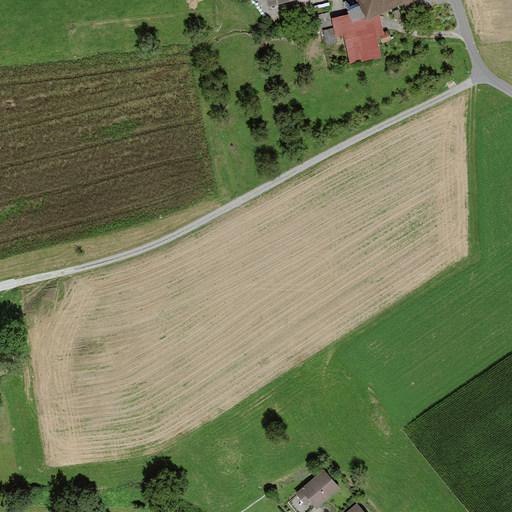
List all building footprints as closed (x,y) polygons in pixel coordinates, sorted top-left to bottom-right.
[(265,0),(268,10),(307,0),(265,0)] [(356,0),(361,9),(367,23),(380,17),(404,5),(406,9),(423,0),(356,0)] [(348,16),(331,21),(335,39),(345,37),(351,67),(382,58),(377,37),(384,35),(380,17),(367,23),(361,9),(348,15),(348,16)] [(306,33),(332,26),(328,13),(302,19),(306,33)] [(389,34),(380,38),(384,46),(393,42),(389,34)] [(288,501),(297,511),(307,511),(316,504),(317,506),(340,486),(324,467),(296,491),(297,494),(288,501)] [(367,511),(357,501),(344,511),(367,511)]
